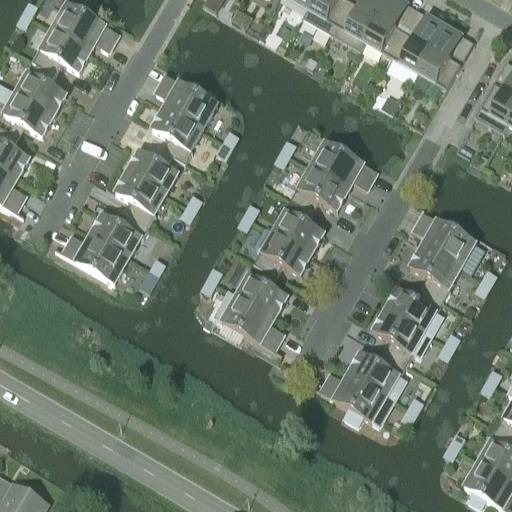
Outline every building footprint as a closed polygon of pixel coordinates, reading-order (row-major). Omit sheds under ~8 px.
[(303,26),(317,0),(281,0),(281,1),(307,16),(302,25),(303,26)] [(330,41),(350,8),(336,0),(317,0),(303,26),(330,41)] [(358,57),(389,3),(384,0),(373,0),(364,16),(350,8),(330,41),(358,57)] [(212,15),(216,7),(208,2),(203,10),(212,15)] [(390,64),(404,39),(390,31),(402,10),(389,3),(358,57),(359,58),(364,49),(390,64)] [(52,37),(90,59),(94,51),(107,58),(117,40),(67,11),(52,37)] [(417,80),(444,34),(431,27),(419,48),(404,39),(390,64),(417,80)] [(457,42),(444,34),(417,80),(446,96),(472,50),(471,50),(459,71),(445,62),(457,42)] [(90,59),(52,37),(40,57),(39,56),(32,68),(54,81),(61,69),(78,79),(90,59)] [(0,92),(53,123),(65,102),(48,92),(54,81),(32,68),(31,69),(45,76),(38,87),(27,80),(15,100),(0,91),(0,92)] [(474,124),(502,140),(511,122),(511,92),(508,99),(494,91),(506,70),(505,69),(474,124)] [(164,115),(202,137),(217,111),(166,82),(156,100),(168,107),(164,115)] [(0,134),(18,144),(24,133),(41,143),(53,123),(0,92),(0,106),(9,111),(3,121),(15,128),(9,138),(0,133),(0,134)] [(202,137),(164,115),(152,136),(169,146),(163,157),(185,170),(192,158),(190,157),(202,137)] [(511,134),(511,122),(502,140),(503,141),(508,132),(511,134)] [(0,176),(17,186),(28,166),(11,156),(18,144),(0,134),(0,176)] [(352,190),(365,197),(375,179),(325,149),(312,172),(350,194),(352,190)] [(185,170),(163,157),(156,168),(139,158),(127,179),(165,201),(177,180),(165,174),(171,163),(185,170)] [(303,214),(312,219),(319,208),(336,218),(350,194),(312,172),(298,195),(297,194),(290,207),(303,215),(303,214)] [(17,186),(0,176),(0,211),(23,224),(23,223),(15,218),(25,201),(12,194),(17,186)] [(165,201),(127,179),(115,200),(132,210),(126,221),(148,234),(155,222),(153,221),(165,201)] [(285,218),(273,239),(311,261),(323,240),(306,230),(312,219),(303,214),(303,215),(297,225),(285,218)] [(426,246),(421,254),(460,276),(475,250),(424,220),(413,239),(426,246)] [(148,234),(126,221),(119,232),(102,222),(90,243),(128,265),(140,245),(141,246),(148,234)] [(266,278),(275,283),(282,272),(299,282),(311,261),(273,239),(265,234),(255,251),(256,256),(260,258),(253,271),(266,278)] [(128,265),(90,243),(86,251),(73,243),(63,260),(55,255),(54,257),(113,291),(128,265)] [(427,284),(420,295),(443,308),(450,296),(448,296),(460,276),(421,254),(410,274),(427,284)] [(235,305),(273,327),(286,304),(269,294),(275,283),(266,278),(260,289),(248,282),(235,305)] [(397,297),(385,317),(430,343),(442,323),(436,320),(443,308),(420,295),(414,307),(397,297)] [(221,329),(280,363),(281,361),(272,357),(282,340),(270,333),(273,327),(235,305),(221,329)] [(390,348),(384,359),(406,372),(412,361),(418,364),(430,343),(385,317),(373,338),(390,348)] [(360,360),(348,381),(393,407),(405,386),(399,383),(406,372),(384,359),(377,370),(360,360)] [(378,433),(393,407),(348,381),(343,389),(331,382),(321,398),(313,394),(312,395),(349,416),(344,425),(358,433),(363,424),(378,433)] [(495,436),(511,445),(511,402),(508,401),(511,403),(511,410),(504,424),(502,424),(495,436)] [(511,458),(511,445),(495,436),(488,448),(490,448),(478,468),(511,487),(511,460),(511,458)] [(511,511),(511,487),(478,468),(464,494),(472,499),(467,508),(474,511),(483,511),(486,507),(494,511),(511,511)] [(12,491),(0,511),(46,511),(47,511),(12,491)]
